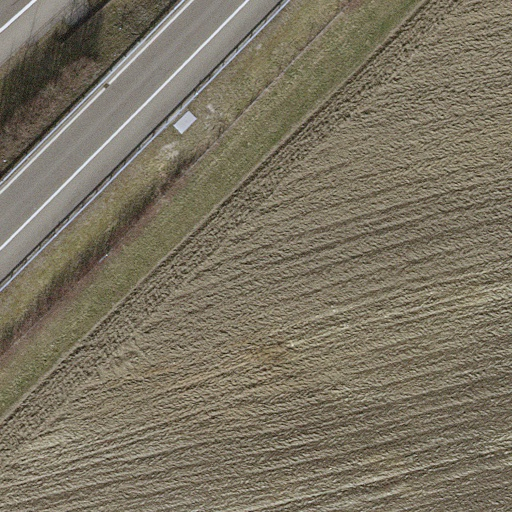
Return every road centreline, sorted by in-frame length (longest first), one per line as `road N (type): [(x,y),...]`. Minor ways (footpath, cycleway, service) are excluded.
road 1 (track): [(0,397),(397,0)]
road 2 (motorway): [(0,226),(229,0)]
